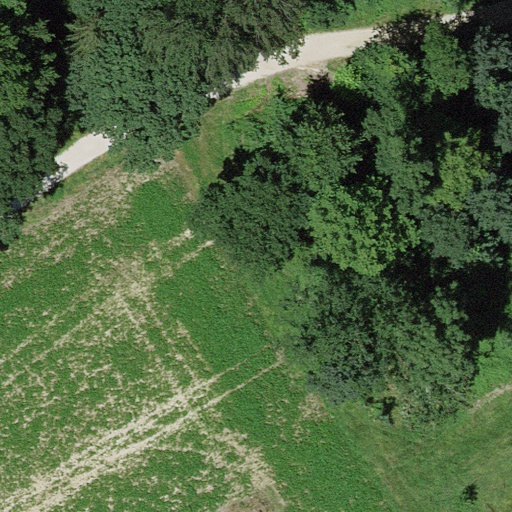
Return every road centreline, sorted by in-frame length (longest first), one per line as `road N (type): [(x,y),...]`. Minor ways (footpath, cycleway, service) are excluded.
road 1 (track): [(0,223),(157,110),(369,36),(511,4)]
road 2 (track): [(157,110),(413,511)]
